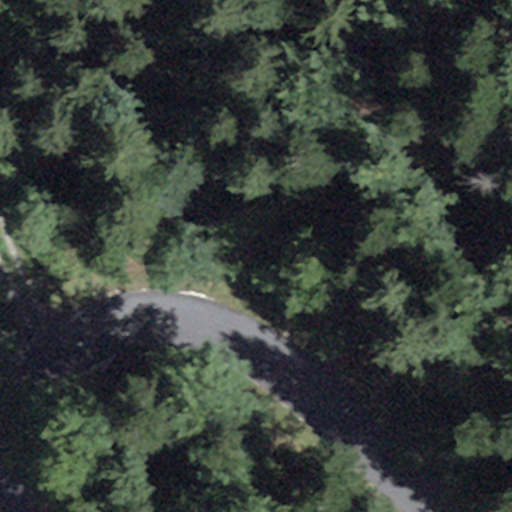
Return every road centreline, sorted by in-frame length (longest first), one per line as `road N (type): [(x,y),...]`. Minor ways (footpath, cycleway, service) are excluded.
road 1 (unclassified): [(0,401),(21,380),(81,354),(128,351),(172,362),(402,511)]
road 2 (track): [(0,245),(81,354)]
